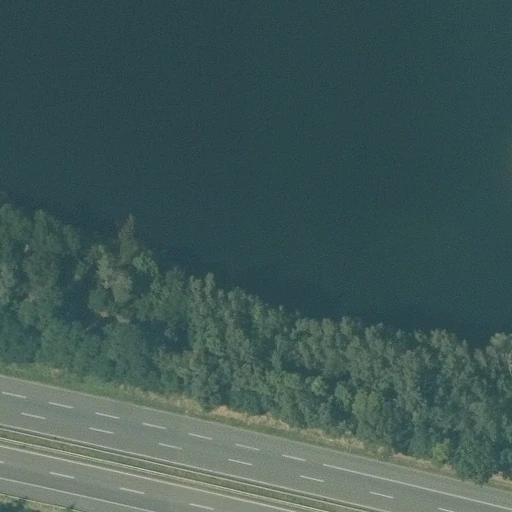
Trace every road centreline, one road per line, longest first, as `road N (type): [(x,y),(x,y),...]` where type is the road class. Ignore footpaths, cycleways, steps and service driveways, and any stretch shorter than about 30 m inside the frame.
road 1 (motorway): [(454,511),(0,409)]
road 2 (motorway): [(0,465),(206,511)]
